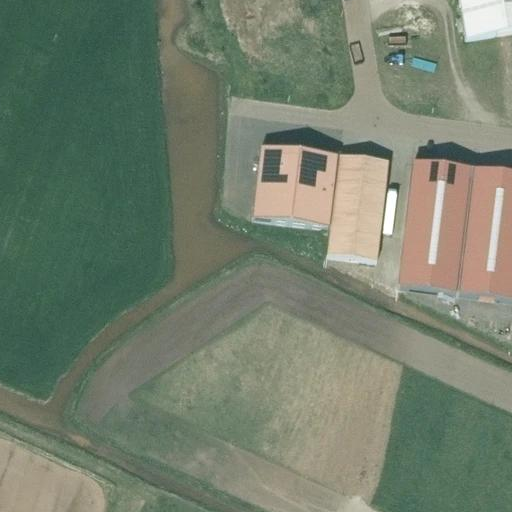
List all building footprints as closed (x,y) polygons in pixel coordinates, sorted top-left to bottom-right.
[(511,0),(458,0),(466,44),(511,36),(511,0)] [(260,153),(256,188),(333,198),(337,162),(260,153)] [(387,168),(339,162),(327,261),(375,267),(387,168)] [(398,293),(457,300),(472,175),(413,168),(398,293)] [(457,300),(511,306),(511,179),(472,175),(457,300)] [(256,188),(252,224),(329,234),(333,198),(256,188)]
